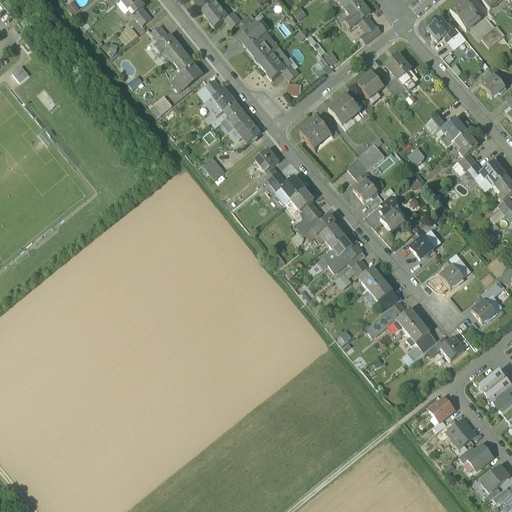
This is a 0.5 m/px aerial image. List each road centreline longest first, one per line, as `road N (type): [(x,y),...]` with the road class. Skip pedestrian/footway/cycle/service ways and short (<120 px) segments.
road 1 (residential): [(273,131),(439,316)]
road 2 (residential): [(167,0),(273,131)]
road 3 (residential): [(402,25),(273,131)]
road 4 (residential): [(402,25),(511,149)]
road 5 (track): [(291,511),(395,426)]
